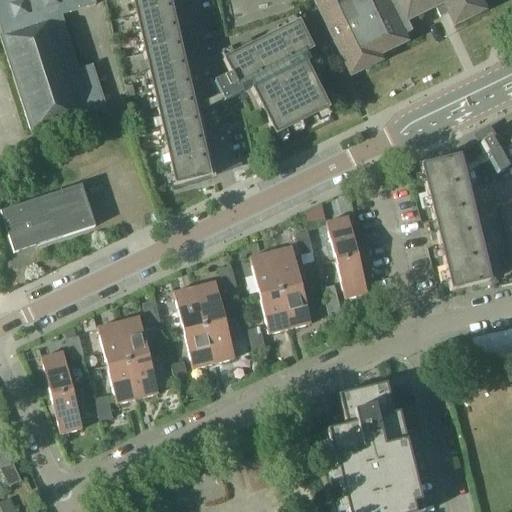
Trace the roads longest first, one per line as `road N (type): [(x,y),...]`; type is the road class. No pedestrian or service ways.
road 1 (residential): [(0,328),(370,149)]
road 2 (residential): [(59,493),(413,331)]
road 3 (residential): [(456,511),(413,331)]
road 4 (unclassified): [(370,149),(503,83)]
road 5 (residential): [(59,493),(0,361)]
